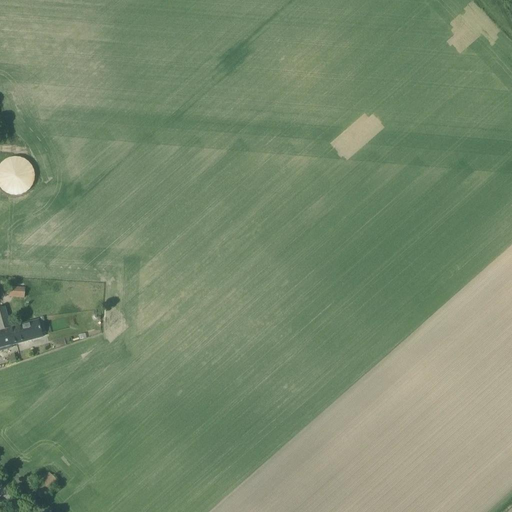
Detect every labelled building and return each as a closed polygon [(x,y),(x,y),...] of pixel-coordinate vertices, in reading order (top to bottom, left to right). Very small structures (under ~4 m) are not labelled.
[(0,188),(2,192),(6,194),(10,196),(15,196),(20,196),(25,194),(29,190),(32,186),(34,182),(34,177),(34,172),(32,167),(29,163),(25,160),(20,159),(15,158),(10,159),(6,160),(1,164),(0,165),(0,188)] [(23,298),(24,289),(5,287),(5,296),(9,296),(23,298)] [(0,330),(9,328),(3,307),(0,307),(0,330)] [(38,320),(9,328),(0,330),(0,347),(42,336),(38,320)] [(46,466),(27,485),(37,496),(57,478),(46,466)]
